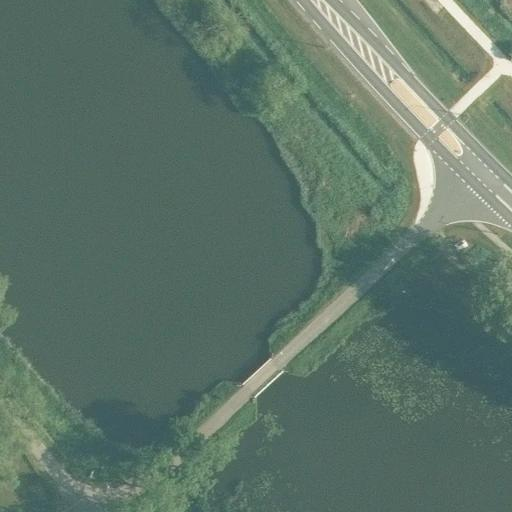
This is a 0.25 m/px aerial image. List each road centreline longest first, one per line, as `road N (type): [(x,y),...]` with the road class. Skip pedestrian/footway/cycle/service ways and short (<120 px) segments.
road 1 (unclassified): [(86,509),(174,454),(470,179)]
road 2 (secondary): [(302,0),(470,179)]
road 3 (secondary): [(487,160),(332,0)]
road 4 (unclassified): [(86,509),(0,400)]
